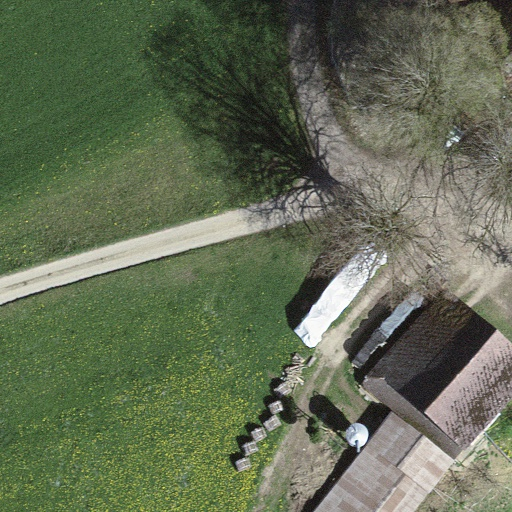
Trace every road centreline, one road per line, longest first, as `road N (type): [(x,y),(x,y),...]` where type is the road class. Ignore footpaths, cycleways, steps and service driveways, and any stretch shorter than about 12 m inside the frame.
road 1 (track): [(511,217),(476,214),(376,180),(0,292)]
road 2 (track): [(376,180),(344,160),(312,105),(298,0)]
